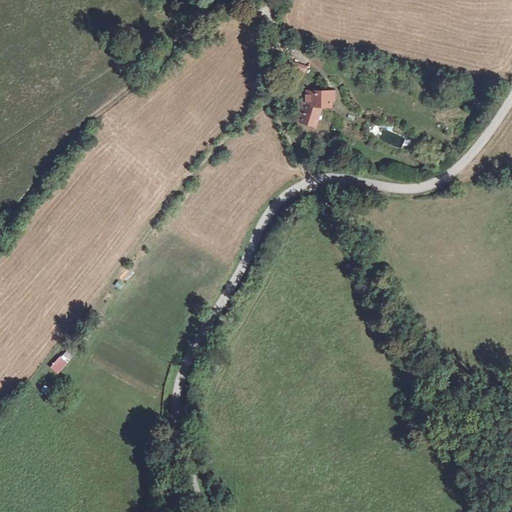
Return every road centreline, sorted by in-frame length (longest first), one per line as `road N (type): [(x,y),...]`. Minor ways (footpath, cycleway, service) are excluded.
road 1 (tertiary): [(511,97),(459,166),(430,184),(316,180),(273,208),(181,378),(176,418),(200,511)]
road 2 (track): [(193,31),(81,129),(0,228)]
road 3 (track): [(312,181),(275,106),(269,14)]
